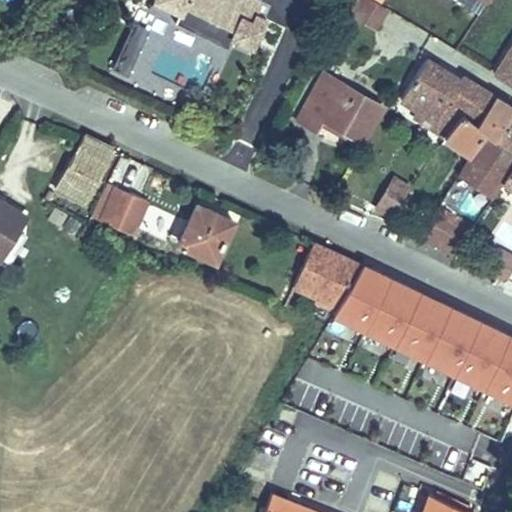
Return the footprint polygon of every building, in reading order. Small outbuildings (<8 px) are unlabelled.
[(139,0),(139,1),(164,16),(168,8),(218,35),(213,44),(233,54),(251,22),(240,16),(247,2),(243,0),(139,0)] [(388,11),(369,0),(356,0),(348,14),(375,31),(388,11)] [(218,35),(168,8),(164,16),(166,17),(162,24),(188,39),(193,32),(213,44),(218,35)] [(511,49),(500,68),(511,75),(511,49)] [(502,184),(511,170),(511,111),(459,76),(456,82),(424,61),(398,102),(417,114),(419,112),(449,133),(443,141),(471,159),(477,151),(495,165),(488,173),(502,184)] [(374,126),(311,88),(284,133),(306,147),(314,135),(354,158),(374,126)] [(419,112),(417,114),(413,120),(443,141),(449,133),(419,112)] [(50,184),(83,201),(113,143),(84,129),(50,184)] [(511,191),(511,170),(502,184),(502,185),(511,191)] [(466,179),(453,206),(478,218),(491,191),(466,179)] [(150,200),(107,181),(92,213),(135,232),(150,200)] [(373,214),(388,224),(406,198),(391,188),(373,214)] [(28,211),(0,194),(0,257),(28,211)] [(233,221),(196,203),(177,244),(217,262),(233,221)] [(450,261),(470,231),(437,209),(417,239),(450,261)] [(178,221),(156,211),(151,224),(172,235),(178,221)] [(511,228),(499,222),(490,240),(511,250),(511,228)] [(291,283),(337,305),(363,259),(311,234),(291,283)] [(485,268),(503,280),(511,266),(511,256),(499,248),(485,268)] [(511,331),(363,259),(337,305),(335,309),(511,393),(511,331)] [(511,266),(503,280),(511,284),(511,266)] [(331,511),(273,489),(263,511),(331,511)] [(473,511),(474,510),(430,491),(422,511),(473,511)]
